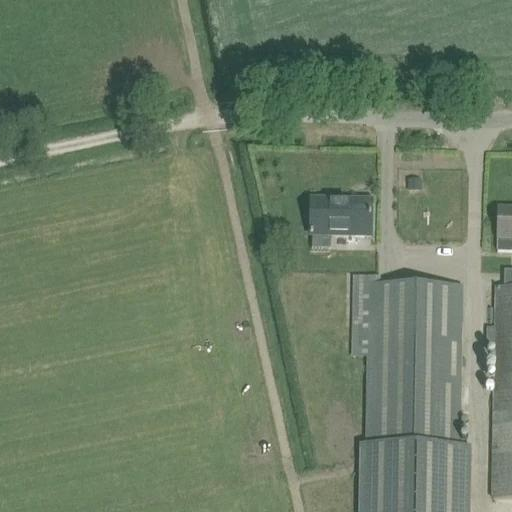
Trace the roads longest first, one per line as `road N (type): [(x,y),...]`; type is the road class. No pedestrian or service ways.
road 1 (track): [(0,157),(204,116),(296,511)]
road 2 (unclassified): [(511,118),(204,116)]
